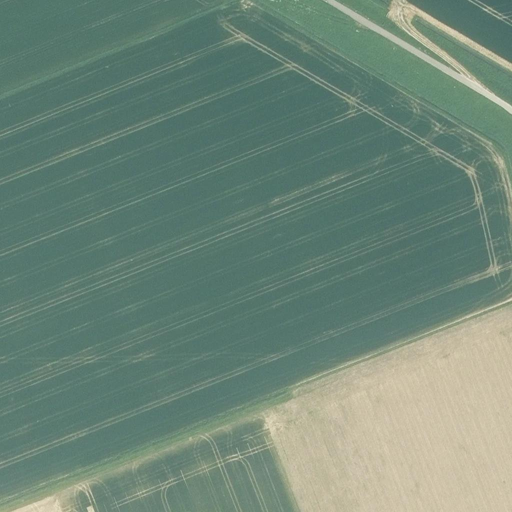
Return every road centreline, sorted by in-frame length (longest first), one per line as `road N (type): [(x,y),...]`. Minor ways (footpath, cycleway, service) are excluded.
road 1 (track): [(511,305),(0,508)]
road 2 (unclassified): [(511,109),(330,0)]
